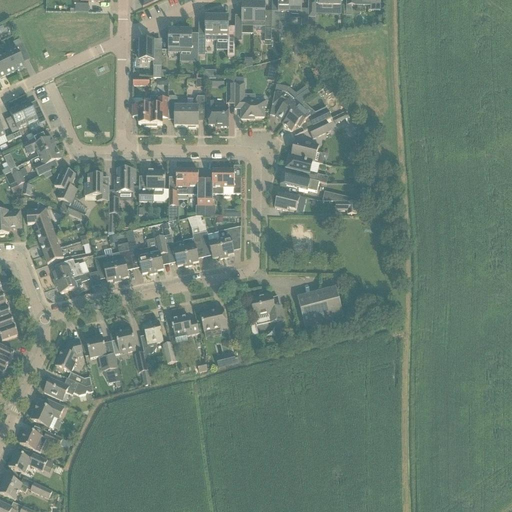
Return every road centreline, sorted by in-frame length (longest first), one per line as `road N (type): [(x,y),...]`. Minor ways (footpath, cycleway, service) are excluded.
road 1 (residential): [(40,319),(241,276),(254,266),(250,154),(121,149)]
road 2 (residential): [(0,97),(122,40)]
road 3 (residential): [(0,443),(37,363),(40,319)]
